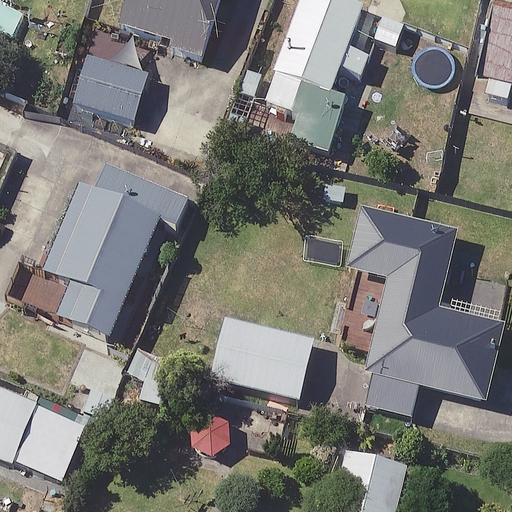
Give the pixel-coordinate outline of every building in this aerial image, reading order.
[(220,0),(131,0),(122,32),(206,55),(220,0)] [(366,6),(351,0),(298,0),(272,72),(278,75),(267,105),(276,108),(273,115),(293,123),(285,145),(329,161),(347,108),(333,105),(341,81),(362,87),(374,54),(351,47),(366,6)] [(511,10),(493,7),(476,99),(508,105),(510,91),(511,90),(511,10)] [(148,78),(88,58),(72,105),(133,125),(148,78)] [(204,189),(142,162),(135,181),(107,169),(96,196),(79,189),(43,273),(72,285),(57,318),(109,341),(160,224),(184,235),(204,189)] [(456,237),(362,215),(348,273),(390,283),(361,408),(412,420),(419,389),(485,405),(503,328),(438,313),(456,237)] [(314,344),(225,323),(211,384),(299,405),(314,344)] [(118,395),(73,381),(64,411),(109,425),(118,395)] [(38,408),(0,392),(0,463),(14,469),(38,408)] [(398,511),(409,469),(346,453),(331,511),(398,511)]
